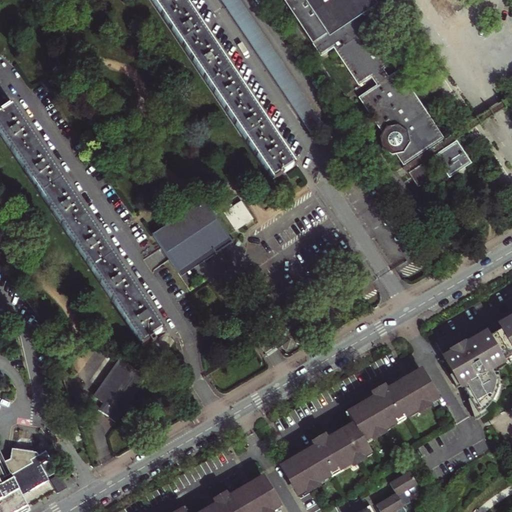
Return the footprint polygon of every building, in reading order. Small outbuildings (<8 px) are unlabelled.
[(151,0),(273,181),(295,166),(275,137),(254,105),(233,74),(211,42),(191,11),(183,0),(151,0)] [(221,0),(311,133),(322,125),(238,0),(221,0)] [(287,0),(285,2),(321,56),(334,48),(358,86),(371,78),(375,85),(358,97),(381,132),(379,136),(381,148),(392,154),(396,154),(399,158),(397,159),(407,174),(416,188),(430,179),(421,164),(435,155),(449,177),(472,162),(458,140),(468,133),(494,115),(504,108),(506,107),(502,100),(489,108),(472,119),(444,138),(398,70),(388,77),(383,70),(387,67),(364,33),(369,31),(374,30),(362,12),(370,7),(365,0),(287,0)] [(0,134),(142,346),(149,341),(152,345),(156,342),(153,338),(164,331),(151,312),(128,278),(104,242),(79,205),(50,163),(26,128),(11,106),(0,113),(0,134)] [(204,200),(153,234),(181,277),(214,255),(233,243),(216,218),(204,200)] [(226,211),(223,213),(236,231),(254,220),(241,201),(231,208),(228,204),(224,207),(226,211)] [(511,316),(466,343),(441,357),(458,386),(460,385),(477,413),(479,411),(482,409),(484,407),(486,405),(491,398),(493,394),(494,391),(497,382),(497,378),(493,378),(489,369),(511,355),(511,316)] [(103,404),(99,411),(116,423),(147,378),(128,364),(120,358),(94,396),(103,404)] [(314,449),(281,468),(296,493),(309,486),(310,488),(329,476),(330,477),(338,472),(337,471),(356,460),(355,458),(369,451),(363,440),(374,433),(375,435),(395,423),(396,425),(404,420),(403,419),(423,407),(422,406),(435,398),(419,373),(387,392),(383,386),(376,390),(369,394),(372,399),(359,406),(360,407),(347,415),(353,425),(340,433),(339,432),(326,439),(324,436),(317,440),(310,444),(314,449)] [(38,453),(14,448),(13,458),(3,464),(0,457),(0,511),(25,511),(28,510),(22,498),(51,480),(49,477),(55,473),(49,462),(52,461),(47,451),(40,455),(38,453)] [(390,497),(375,506),(377,511),(394,511),(408,504),(405,498),(410,495),(407,491),(417,486),(408,472),(400,477),(388,484),(394,494),(390,497)] [(59,475),(51,480),(58,493),(67,488),(59,475)] [(272,511),(274,511),(272,507),(276,505),(261,478),(234,494),(232,491),(228,494),(230,497),(228,497),(225,492),(217,497),(211,500),(214,504),(200,511),(183,511),(182,510),(178,511),(272,511)]
